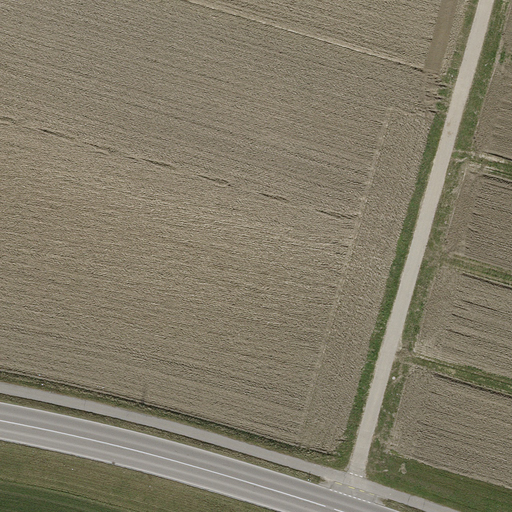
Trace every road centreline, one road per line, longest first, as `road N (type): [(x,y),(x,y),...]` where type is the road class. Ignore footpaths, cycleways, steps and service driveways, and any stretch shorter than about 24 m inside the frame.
road 1 (track): [(487,0),(344,511)]
road 2 (tertiary): [(344,511),(195,465),(0,421)]
